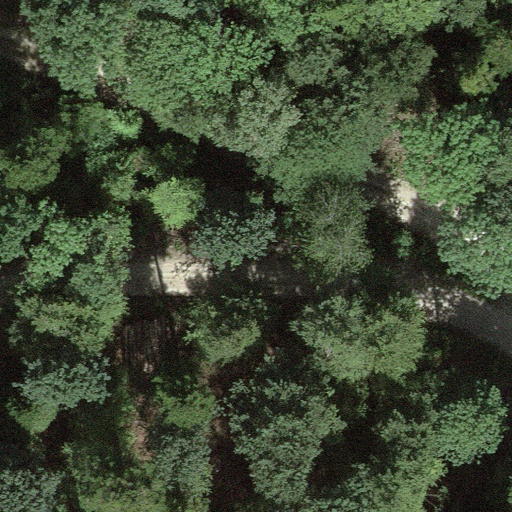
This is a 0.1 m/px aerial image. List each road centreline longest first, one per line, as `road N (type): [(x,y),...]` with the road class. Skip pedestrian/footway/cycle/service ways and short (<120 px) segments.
road 1 (track): [(0,51),(322,172),(484,267),(511,299)]
road 2 (track): [(511,337),(427,307),(318,287),(186,284),(0,299)]
